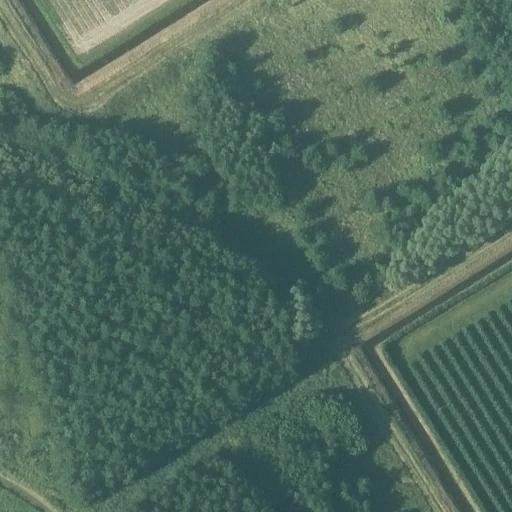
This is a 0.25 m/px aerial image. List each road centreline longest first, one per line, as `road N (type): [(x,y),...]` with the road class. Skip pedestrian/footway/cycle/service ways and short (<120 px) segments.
road 1 (track): [(511,223),(339,340),(344,362),(437,511)]
road 2 (track): [(0,5),(56,95),(78,104),(250,0)]
